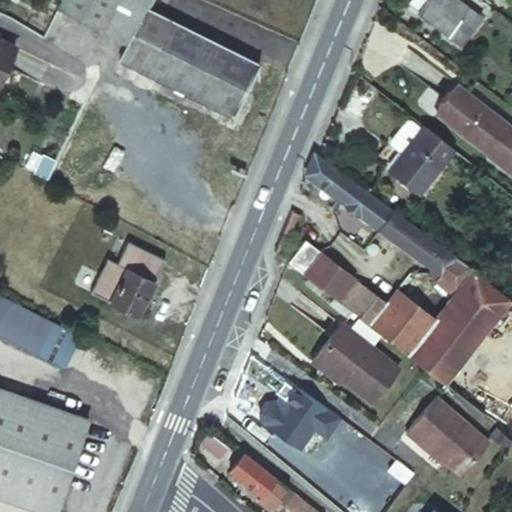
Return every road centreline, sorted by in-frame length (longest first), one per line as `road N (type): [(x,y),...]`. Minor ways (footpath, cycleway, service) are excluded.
road 1 (secondary): [(349,0),(158,468)]
road 2 (unknown): [(275,183),(402,279)]
